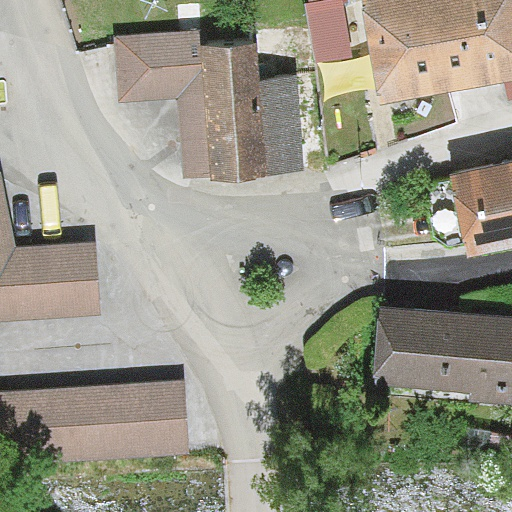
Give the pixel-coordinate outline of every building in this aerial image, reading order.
[(511,0),(364,0),(382,89),(511,64),(511,0)] [(191,37),(119,40),(121,103),(193,100),(191,37)] [(265,49),(207,52),(214,184),(310,179),(306,80),(266,82),(265,49)] [(511,154),(462,164),(477,238),(511,230),(511,154)] [(0,191),(0,322),(102,318),(102,246),(15,250),(0,191)] [(511,318),(381,311),(376,387),(511,394),(511,318)] [(193,473),(189,387),(0,395),(0,453),(1,481),(193,473)]
